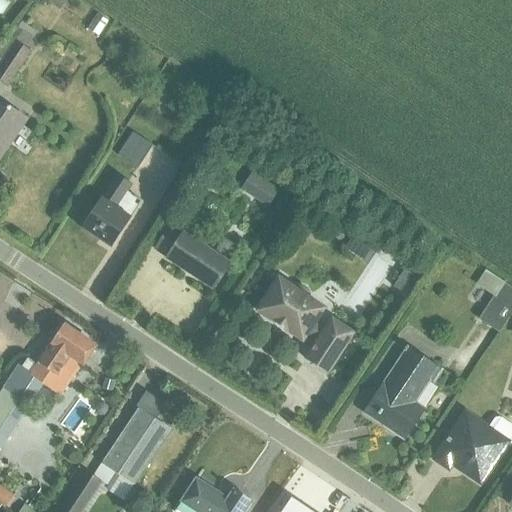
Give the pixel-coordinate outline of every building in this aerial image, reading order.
[(0,0),(0,15),(0,16),(11,0),(0,0)] [(45,0),(60,10),(66,0),(45,0)] [(98,14),(88,29),(98,36),(108,22),(98,14)] [(31,52),(26,48),(32,39),(33,40),(37,33),(22,22),(17,28),(16,27),(0,51),(0,58),(1,58),(0,59),(0,82),(8,88),(31,52)] [(177,81),(160,105),(175,117),(193,93),(177,81)] [(0,157),(26,117),(0,99),(0,157)] [(117,156),(137,169),(152,146),(132,133),(117,156)] [(222,153),(212,169),(231,180),(241,164),(222,153)] [(255,169),(244,188),(275,205),(286,186),(255,169)] [(128,192),(132,185),(116,174),(81,227),(100,240),(102,237),(105,239),(105,241),(106,243),(107,244),(109,245),(110,246),(112,245),(114,244),(115,243),(115,241),(115,239),(114,237),(116,234),(119,237),(142,201),(128,192)] [(170,225),(154,249),(166,257),(214,289),(239,248),(224,237),(214,250),(170,225)] [(356,231),(349,251),(375,260),(382,241),(356,231)] [(404,269),(393,286),(404,292),(415,275),(404,269)] [(511,313),(511,289),(485,270),(476,285),(493,297),(479,319),(499,333),(511,313)] [(355,332),(331,316),(324,327),(317,323),(327,307),(311,296),(311,294),(310,291),(309,289),(306,287),(302,285),(301,285),(297,286),(295,286),(279,276),(257,311),(303,341),(308,334),(317,340),(305,359),(327,374),(355,332)] [(37,365),(27,358),(22,367),(18,365),(0,392),(0,444),(1,445),(6,439),(8,440),(44,385),(49,388),(58,376),(65,381),(77,363),(82,366),(95,347),(65,325),(37,365)] [(434,384),(444,370),(409,345),(364,413),(404,440),(425,408),(416,402),(430,381),(434,384)] [(102,481),(112,477),(116,473),(134,485),(170,431),(142,413),(143,411),(142,411),(135,421),(133,419),(94,476),(82,469),(53,511),(82,511),(103,482),(102,481)] [(510,443),(511,444),(511,442),(511,425),(500,417),(495,418),(489,426),(467,411),(434,460),(449,470),(452,465),(480,484),(510,443)] [(196,479),(176,510),(179,511),(243,511),(250,501),(233,490),(227,499),(196,479)] [(0,486),(0,504),(5,508),(13,495),(0,486)] [(312,511),(291,498),(281,511),(312,511)]
